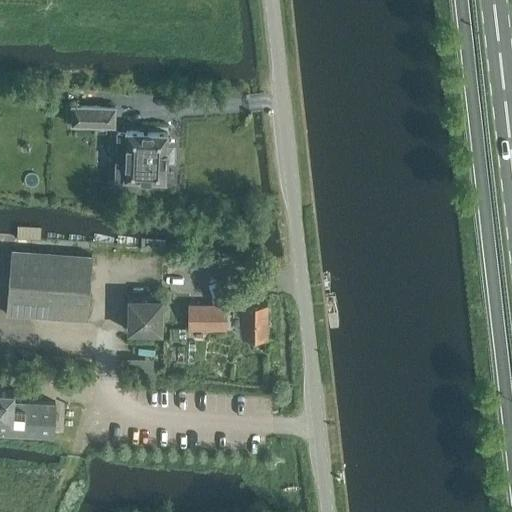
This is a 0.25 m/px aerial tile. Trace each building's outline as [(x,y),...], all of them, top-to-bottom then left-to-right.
[(73,104),(72,124),(116,126),(116,106),(73,104)] [(118,131),(117,151),(125,152),(124,180),(166,182),(168,133),(126,131),(126,132),(118,131)] [(10,284),(7,314),(87,319),(90,291),(93,255),(13,250),(10,284)] [(162,298),(130,298),(129,331),(162,331),(162,298)] [(242,302),(242,310),(233,310),(232,324),(242,324),(242,336),(267,336),(267,302),(242,302)] [(225,328),(225,304),(189,303),(189,327),(225,328)] [(154,356),(127,356),(127,373),(154,373),(154,356)] [(55,401),(13,399),(13,388),(0,387),(0,430),(53,434),(55,401)]
